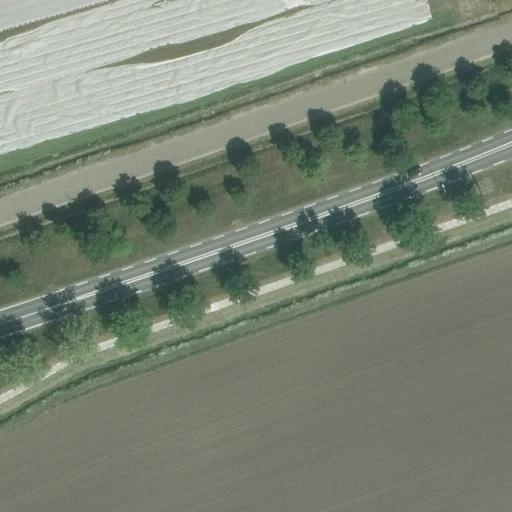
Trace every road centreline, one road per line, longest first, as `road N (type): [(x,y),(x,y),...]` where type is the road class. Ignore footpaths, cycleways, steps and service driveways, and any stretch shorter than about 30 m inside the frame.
road 1 (primary): [(0,323),(511,141)]
road 2 (unclassified): [(511,38),(0,216)]
